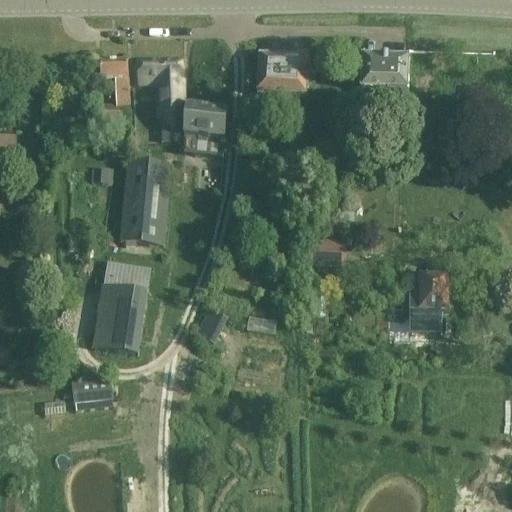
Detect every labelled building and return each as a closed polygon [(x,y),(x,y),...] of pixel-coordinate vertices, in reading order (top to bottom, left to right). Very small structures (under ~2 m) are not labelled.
[(409,59),(404,59),(362,58),(361,95),(388,96),(388,106),(391,108),(405,108),(408,105),(408,96),(409,59)] [(260,59),(257,106),(256,117),(266,118),(268,99),(308,103),(309,59),(260,59)] [(100,64),(101,82),(128,81),(127,62),(100,64)] [(181,118),(180,62),(138,62),(139,86),(159,85),(160,118),(171,129),(181,118)] [(227,113),(189,110),(188,107),(186,139),(224,142),(227,113)] [(127,109),(102,109),(102,129),(127,129),(127,109)] [(175,134),(161,134),(161,146),(175,146),(175,134)] [(1,147),(16,147),(16,139),(0,139),(1,147)] [(128,165),(120,245),(164,249),(172,169),(128,165)] [(100,186),(100,188),(112,189),(114,174),(101,173),(101,174),(100,186)] [(242,248),(249,227),(233,222),(227,243),(242,248)] [(309,244),(309,269),(346,270),(347,245),(309,244)] [(420,313),(448,313),(448,280),(420,280),(420,313)] [(511,285),(489,280),(483,304),(509,310),(511,296),(511,285)] [(306,324),(325,324),(327,285),(308,284),(306,324)] [(104,288),(94,352),(138,359),(148,295),(104,288)] [(471,346),(470,355),(486,356),(486,364),(494,364),(495,347),(471,346)] [(0,371),(9,372),(9,353),(0,352),(0,371)] [(197,374),(193,384),(200,386),(204,377),(197,374)] [(73,388),(75,406),(111,403),(109,384),(73,388)]
